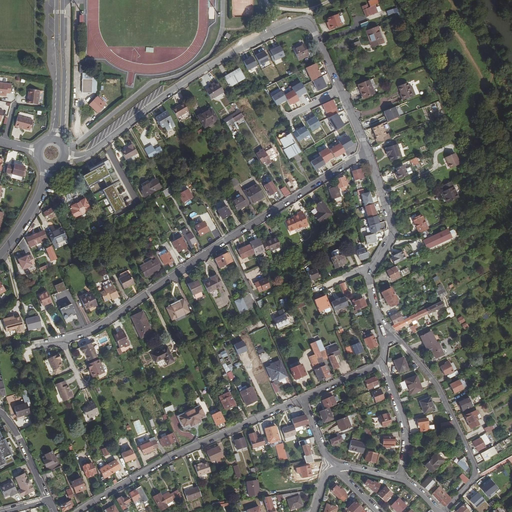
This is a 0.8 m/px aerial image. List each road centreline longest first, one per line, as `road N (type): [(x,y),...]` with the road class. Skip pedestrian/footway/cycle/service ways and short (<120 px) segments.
road 1 (residential): [(367,153),(105,323),(62,339)]
road 2 (residential): [(64,158),(89,153),(206,67),(298,22),(309,24),(340,91)]
road 3 (residential): [(301,399),(185,450),(77,511)]
road 4 (residential): [(380,328),(436,384),(473,462),(472,478),(444,511)]
road 5 (tertiary): [(59,142),(62,0)]
road 6 (tertiary): [(57,0),(51,139)]
road 7 (residential): [(367,153),(392,229),(372,268)]
road 8 (residential): [(381,363),(406,432),(400,480)]
